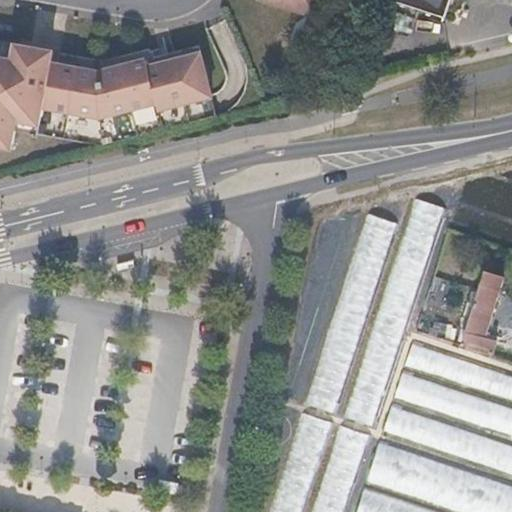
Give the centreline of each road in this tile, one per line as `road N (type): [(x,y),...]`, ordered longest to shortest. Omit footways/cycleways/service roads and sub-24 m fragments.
road 1 (secondary): [(511,122),(270,157),(0,226)]
road 2 (residential): [(278,198),(225,511)]
road 3 (secondary): [(0,259),(278,198)]
road 4 (secondary): [(278,198),(511,141)]
